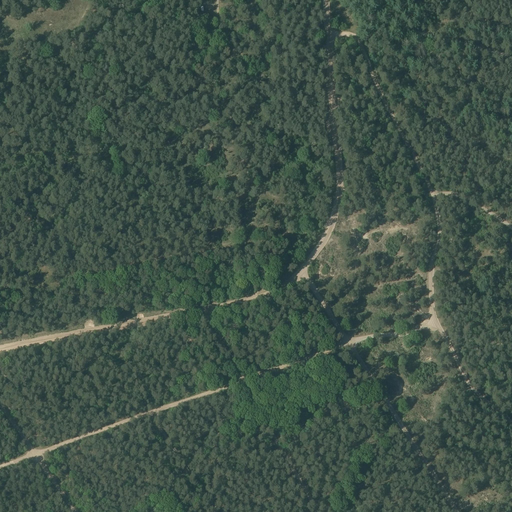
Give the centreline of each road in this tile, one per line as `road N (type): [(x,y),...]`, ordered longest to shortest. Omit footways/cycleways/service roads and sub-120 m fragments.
road 1 (track): [(453,511),(287,241),(275,0)]
road 2 (track): [(35,452),(342,341),(425,331),(441,330),(469,386),(511,421)]
road 3 (track): [(287,241),(218,243),(0,291)]
road 4 (track): [(318,511),(200,311)]
road 5 (unknown): [(155,408),(156,423),(218,511)]
